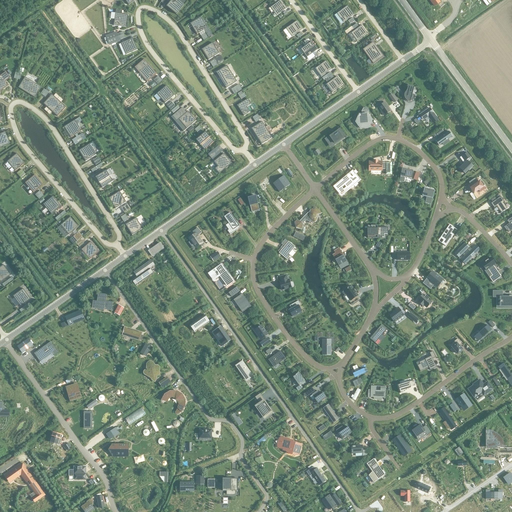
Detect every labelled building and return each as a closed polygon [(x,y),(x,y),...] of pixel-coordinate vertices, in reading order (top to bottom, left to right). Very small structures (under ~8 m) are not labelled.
[(171,0),(166,6),(176,14),(184,5),(178,0),(171,0)] [(281,0),(280,0),(271,7),(274,12),(284,4),(281,0)] [(460,15),(464,20),(479,9),(476,4),(472,8),(471,7),(472,6),(472,5),(472,4),(473,3),(477,0),(470,0),(470,1),(470,2),(470,3),(470,5),(470,6),(470,7),(470,8),(469,8),(469,9),(468,9),(467,10),(467,12),(466,11),(466,12),(465,12),(460,15)] [(287,8),(284,4),(274,12),(277,16),(287,8)] [(354,15),(347,6),(337,13),(343,23),(354,15)] [(111,13),(110,19),(114,19),(114,26),(126,27),(128,14),(115,13),(111,13)] [(208,28),(201,17),(190,23),(197,34),(208,28)] [(303,29),(297,21),(286,29),(292,37),(303,29)] [(351,33),(349,35),(355,43),(368,34),(362,25),(351,33)] [(206,32),(201,35),(204,40),(209,37),(206,32)] [(138,50),(133,38),(121,43),(126,55),(138,50)] [(314,46),(311,41),(301,49),(304,53),(314,46)] [(384,56),(373,42),(363,50),(373,64),(384,56)] [(209,60),(219,53),(212,43),(202,49),(209,60)] [(314,46),(304,53),(307,57),(317,50),(314,46)] [(135,67),(147,82),(157,74),(144,59),(135,67)] [(215,59),(210,62),(213,67),(218,64),(215,59)] [(332,69),(326,61),(315,69),(321,77),(332,69)] [(237,82),(227,65),(216,72),(226,88),(237,82)] [(6,71),(0,75),(0,91),(8,85),(5,81),(10,77),(6,71)] [(158,76),(154,80),(158,84),(162,80),(158,76)] [(343,85),(337,76),(326,84),(333,92),(343,85)] [(25,77),(18,88),(35,98),(41,87),(25,77)] [(239,84),(231,89),(234,94),(242,89),(239,84)] [(407,101),(408,102),(408,101),(408,100),(410,101),(410,102),(411,99),(414,100),(415,95),(415,96),(412,95),(414,88),(413,88),(408,88),(408,86),(408,84),(407,85),(407,87),(407,89),(406,91),(405,93),(404,94),(404,95),(404,97),(404,99),(405,101),(405,100),(406,100),(407,101)] [(157,94),(154,96),(158,101),(161,98),(165,103),(175,95),(166,85),(157,94)] [(44,89),(41,94),(46,97),(49,92),(44,89)] [(243,90),(238,94),(241,99),(246,96),(243,90)] [(52,94),(43,104),(58,116),(66,107),(52,94)] [(237,105),(244,116),(250,112),(247,107),(251,104),(248,99),(237,105)] [(171,102),(167,105),(171,110),(175,106),(171,102)] [(382,111),(381,111),(384,115),(390,111),(388,108),(388,107),(385,103),(379,107),(382,111)] [(359,115),(356,122),(360,128),(368,128),(372,120),(367,114),(368,111),(367,108),(363,109),(362,112),(364,114),(359,115)] [(438,120),(430,108),(420,115),(423,120),(428,117),(433,123),(438,120)] [(180,109),(170,117),(175,123),(176,122),(184,132),(196,121),(188,111),(184,114),(180,109)] [(258,114),(252,117),(256,122),(261,119),(258,114)] [(71,138),(81,131),(75,120),(64,127),(71,138)] [(251,128),(262,144),(272,138),(262,122),(251,128)] [(199,126),(195,129),(199,134),(203,130),(199,126)] [(340,129),(328,138),(333,145),(345,137),(340,129)] [(449,131),(435,141),(439,146),(453,136),(449,131)] [(0,147),(10,143),(5,132),(0,133),(0,147)] [(204,150),(214,142),(206,132),(196,140),(204,150)] [(80,135),(75,138),(78,143),(83,140),(80,135)] [(89,144),(79,151),(86,161),(96,155),(92,148),(96,146),(93,142),(90,144),(89,144)] [(17,153),(7,161),(15,171),(25,163),(17,153)] [(219,174),(232,163),(224,153),(214,161),(218,166),(215,169),(219,174)] [(461,157),(464,162),(465,161),(466,163),(460,169),(466,174),(473,165),(468,161),(470,157),(467,153),(461,157)] [(98,157),(93,160),(96,165),(101,162),(98,157)] [(382,170),(382,169),(385,169),(385,163),(382,163),(382,161),(378,161),(378,160),(374,160),(374,161),(369,161),(369,170),(382,170)] [(101,163),(91,170),(93,172),(103,166),(101,163)] [(2,167),(10,177),(13,175),(5,165),(2,167)] [(22,169),(17,173),(21,178),(25,174),(22,169)] [(402,169),(399,181),(404,182),(405,178),(412,179),(413,171),(402,169)] [(96,177),(102,188),(113,181),(106,170),(96,177)] [(348,188),(353,184),(355,187),(357,185),(358,184),(357,183),(356,182),(357,181),(361,180),(360,179),(356,174),(358,172),(356,170),(351,174),(353,176),(351,178),(348,174),(341,180),(342,181),(336,186),(335,185),(333,187),(335,187),(336,187),(340,192),(344,189),(342,187),(345,185),(346,187),(348,188)] [(43,185),(35,175),(25,183),(33,193),(43,185)] [(273,183),(279,192),(290,184),(284,176),(273,183)] [(472,187),(470,188),(474,193),(478,190),(480,192),(486,188),(485,186),(485,185),(481,180),(480,181),(478,179),(476,180),(471,184),(470,184),(472,187)] [(424,188),(422,196),(427,197),(425,203),(431,204),(435,191),(424,188)] [(40,191),(35,195),(39,199),(44,195),(40,191)] [(126,202),(119,191),(109,198),(115,209),(126,202)] [(248,197),(252,213),(260,211),(256,195),(248,197)] [(53,196),(43,204),(52,214),(61,206),(53,196)] [(495,197),(491,200),(493,202),(491,203),(494,208),(497,206),(501,213),(507,208),(503,203),(505,202),(501,196),(497,199),(495,197)] [(128,204),(122,208),(125,213),(131,209),(128,204)] [(298,221),(295,223),(296,228),(301,230),(302,226),(302,225),(303,224),(304,223),(304,222),(305,222),(306,221),(307,221),(308,222),(309,222),(310,223),(311,221),(312,222),(313,222),(315,222),(316,222),(317,221),(317,218),(317,215),(321,214),(320,211),(319,210),(317,208),(315,207),(314,207),(310,211),(309,215),(306,215),(299,221),(298,221)] [(64,211),(55,218),(57,221),(66,213),(64,211)] [(230,212),(224,217),(229,223),(227,225),(230,229),(227,231),(230,234),(238,229),(237,228),(239,226),(230,212)] [(126,214),(121,217),(124,222),(129,219),(126,214)] [(61,225),(69,235),(79,227),(70,217),(61,225)] [(125,224),(132,235),(143,229),(136,218),(125,224)] [(385,227),(377,227),(377,225),(370,225),(368,225),(368,228),(367,228),(367,236),(368,236),(368,238),(376,238),(385,238),(385,235),(388,235),(388,230),(388,227),(385,227)] [(444,239),(441,243),(446,246),(454,235),(451,233),(455,228),(453,227),(452,229),(448,226),(446,230),(449,232),(447,235),(445,233),(442,238),(444,239)] [(189,238),(196,248),(200,245),(202,247),(204,245),(203,242),(202,243),(197,236),(201,233),(198,228),(193,232),(194,234),(189,238)] [(79,232),(73,237),(77,241),(80,239),(83,237),(79,232)] [(77,241),(76,242),(79,247),(84,243),(80,239),(77,241)] [(295,247),(289,241),(279,253),(287,260),(291,255),(289,254),(295,247)] [(91,242),(82,250),(90,259),(99,251),(91,242)] [(160,243),(149,251),(152,256),(164,248),(160,243)] [(465,243),(456,251),(457,251),(461,255),(461,256),(467,249),(469,252),(461,260),(465,264),(480,250),(476,246),(476,245),(471,250),(469,248),(469,247),(465,243)] [(348,264),(340,251),(333,255),(341,268),(348,264)] [(495,264),(491,258),(482,264),(486,270),(488,269),(492,275),(494,273),(495,274),(498,272),(494,266),(493,267),(492,266),(495,264)] [(135,285),(153,272),(149,268),(154,264),(152,260),(134,273),(137,277),(132,281),(135,285)] [(0,280),(1,282),(0,282),(1,282),(11,275),(11,274),(10,275),(3,265),(4,265),(3,264),(0,267),(0,280)] [(224,270),(220,265),(208,273),(212,279),(220,274),(228,285),(234,282),(225,270),(224,270)] [(427,286),(430,289),(434,285),(437,287),(440,283),(439,282),(442,279),(432,271),(427,277),(431,280),(427,286)] [(291,287),(289,279),(287,280),(286,275),(280,277),(282,284),(280,284),(282,290),(291,287)] [(12,277),(2,284),(4,287),(14,280),(12,277)] [(352,305),(359,299),(357,296),(358,295),(351,286),(344,291),(344,292),(343,292),(345,295),(346,294),(350,300),(349,301),(352,305)] [(237,287),(229,293),(232,297),(240,291),(239,291),(236,288),(237,287)] [(15,298),(11,300),(16,307),(19,304),(21,306),(20,306),(21,306),(31,299),(31,298),(30,299),(23,289),(24,289),(23,288),(13,296),(14,296),(15,298)] [(113,303),(106,301),(107,295),(98,294),(97,302),(93,301),(92,307),(99,308),(99,309),(104,310),(104,309),(112,310),(113,303)] [(242,294),(234,300),(237,304),(242,306),(245,310),(251,306),(250,307),(247,303),(248,302),(248,303),(249,303),(245,298),(244,299),(241,295),(242,294)] [(419,301),(418,302),(423,306),(424,305),(427,308),(432,302),(428,299),(429,298),(426,295),(425,296),(423,294),(418,300),(419,301)] [(511,307),(511,299),(508,299),(508,298),(505,298),(501,298),(501,301),(500,301),(500,302),(501,302),(501,306),(506,306),(506,308),(511,307)] [(292,309),(289,310),(292,317),(302,312),(298,306),(300,305),(298,301),(290,306),(292,309)] [(29,303),(20,310),(21,312),(31,305),(29,303)] [(119,305),(114,313),(120,316),(124,308),(119,305)] [(398,308),(389,314),(389,315),(394,322),(395,322),(394,322),(403,315),(404,315),(403,315),(398,308)] [(69,325),(84,319),(81,311),(66,317),(69,325)] [(194,331),(209,320),(205,315),(190,326),(194,331)] [(219,325),(211,331),(221,346),(229,340),(219,325)] [(381,325),(370,338),(378,345),(384,337),(382,335),(387,329),(381,325)] [(488,325),(476,335),(480,339),(492,330),(488,325)] [(261,326),(255,330),(261,339),(267,334),(265,331),(263,328),(261,326)] [(123,333),(122,335),(140,340),(142,340),(143,336),(141,335),(142,333),(124,327),(123,331),(122,333),(123,333)] [(16,345),(21,352),(32,344),(28,337),(16,345)] [(265,339),(260,343),(263,347),(269,343),(265,339)] [(331,350),(331,340),(331,339),(331,340),(326,340),(326,341),(323,341),(323,339),(322,339),(322,346),(322,354),(322,355),(323,355),(331,355),(331,350)] [(457,339),(450,345),(458,354),(463,350),(459,346),(462,343),(457,339)] [(50,340),(33,352),(39,360),(51,352),(53,354),(58,351),(50,340)] [(147,354),(152,345),(147,342),(142,351),(147,354)] [(286,358),(281,351),(268,360),(274,367),(286,358)] [(431,356),(425,359),(419,362),(420,364),(417,365),(420,371),(429,367),(430,370),(436,367),(432,359),(436,357),(433,351),(429,353),(431,356)] [(242,360),(236,365),(247,380),(253,376),(242,360)] [(147,364),(147,369),(146,369),(146,370),(145,370),(144,371),(144,372),(144,373),(144,374),(151,378),(152,379),(152,380),(153,381),(155,381),(156,380),(157,379),(157,376),(160,375),(160,367),(159,366),(158,365),(155,365),(153,362),(151,361),(149,361),(148,362),(147,364)] [(502,371),(511,385),(511,374),(508,371),(509,371),(504,363),(499,367),(501,370),(502,371)] [(357,365),(353,367),(355,372),(353,373),(355,378),(368,372),(368,371),(367,367),(366,367),(365,368),(365,367),(361,369),(360,370),(359,370),(360,370),(358,367),(357,365)] [(305,382),(301,377),(302,376),(299,372),(296,375),(293,377),(299,386),(296,388),(298,391),(303,388),(301,385),(305,382)] [(163,387),(170,382),(167,378),(160,383),(163,387)] [(474,385),(469,389),(474,397),(478,395),(479,395),(479,394),(482,392),(484,395),(493,389),(488,384),(484,387),(480,380),(473,385),(474,385)] [(414,381),(398,385),(400,393),(404,392),(404,391),(407,390),(407,389),(411,388),(410,387),(415,386),(414,381)] [(72,394),(73,400),(81,397),(79,392),(76,392),(74,385),(66,387),(69,395),(72,394)] [(376,386),(371,386),(371,390),(369,390),(368,390),(368,397),(368,398),(371,398),(371,397),(374,398),(374,399),(382,400),(382,399),(382,398),(384,398),(384,399),(385,399),(385,398),(386,387),(386,386),(385,386),(385,387),(381,387),(380,391),(376,390),(376,386)] [(163,398),(162,400),(166,401),(168,398),(171,396),(172,397),(175,397),(179,401),(179,404),(180,405),(178,408),(176,412),(177,414),(179,414),(182,412),(181,411),(183,410),(184,407),(185,404),(185,401),(184,398),(183,396),(180,393),(178,392),(175,391),(172,391),(169,392),(166,393),(164,396),(163,398)] [(323,393),(320,395),(317,391),(312,395),(318,403),(326,397),(323,393)] [(464,394),(456,400),(462,408),(470,403),(464,394)] [(268,408),(267,405),(264,401),(256,406),(261,414),(263,412),(266,417),(272,413),(269,407),(268,408)] [(339,419),(328,404),(323,408),(333,423),(339,419)] [(444,407),(439,411),(452,430),(452,429),(456,426),(457,427),(457,426),(444,407)] [(128,428),(144,415),(139,409),(123,421),(128,428)] [(412,431),(417,437),(425,431),(427,434),(430,432),(426,425),(423,428),(420,425),(412,431)] [(342,439),(352,432),(348,427),(344,429),(342,426),(336,430),(342,439)] [(116,428),(106,434),(110,440),(120,433),(116,428)] [(199,430),(199,438),(211,438),(211,430),(199,430)] [(486,430),(486,435),(487,435),(487,437),(488,437),(488,439),(487,440),(487,441),(488,441),(488,446),(494,446),(495,447),(496,447),(497,447),(497,446),(499,448),(499,453),(511,452),(511,447),(507,448),(507,445),(504,445),(504,444),(504,443),(504,442),(503,441),(503,440),(503,439),(502,439),(502,438),(501,438),(501,437),(501,436),(500,436),(500,435),(499,435),(499,434),(498,434),(497,433),(496,432),(495,432),(494,431),(493,431),(492,431),(492,430),(491,430),(490,430),(489,430),(488,430),(486,430)] [(51,436),(51,435),(50,436),(51,436),(49,442),(58,444),(58,443),(59,443),(61,439),(62,439),(61,438),(62,435),(63,435),(52,432),(51,432),(52,432),(51,436)] [(263,437),(256,442),(257,444),(258,444),(258,445),(268,438),(266,435),(263,437)] [(393,440),(403,454),(410,449),(400,435),(393,440)] [(293,454),(295,456),(299,455),(302,445),(293,442),(293,441),(289,440),(290,439),(281,437),(280,442),(277,444),(278,448),(283,449),(283,450),(290,452),(290,453),(293,454)] [(128,456),(128,445),(112,445),(109,450),(112,455),(120,455),(120,456),(128,456)] [(351,450),(350,450),(351,453),(352,453),(352,454),(355,453),(356,456),(366,456),(366,450),(363,450),(362,445),(351,446),(351,450)] [(458,456),(463,453),(459,447),(454,450),(458,456)] [(269,456),(278,462),(280,460),(271,453),(269,456)] [(461,459),(454,464),(462,475),(469,470),(466,466),(467,465),(469,463),(463,454),(459,457),(461,459)] [(369,475),(365,478),(370,485),(385,475),(385,474),(385,473),(384,471),(382,471),(377,463),(377,461),(375,459),(374,459),(366,464),(372,472),(369,475)] [(493,468),(493,461),(479,460),(479,464),(482,464),(482,468),(493,468)] [(21,466),(9,474),(12,480),(18,476),(17,475),(20,473),(27,482),(32,478),(33,478),(24,466),(24,467),(20,466),(21,466)] [(74,476),(74,479),(86,479),(86,467),(74,467),(74,470),(69,470),(69,476),(74,476)] [(321,476),(319,475),(321,474),(317,468),(315,469),(314,467),(306,472),(308,475),(310,473),(314,479),(316,478),(317,479),(315,480),(319,486),(326,481),(322,475),(321,476)] [(223,491),(233,491),(237,491),(237,490),(238,490),(238,484),(231,484),(231,478),(229,478),(223,478),(223,491)] [(34,492),(30,495),(35,502),(45,495),(35,482),(30,486),(34,492)] [(419,482),(416,488),(428,493),(431,487),(419,482)] [(490,490),(486,490),(486,499),(502,499),(502,490),(498,490),(498,492),(490,492),(490,490)] [(410,491),(400,491),(400,496),(404,496),(404,502),(410,502),(410,491)] [(327,496),(322,500),(330,510),(332,508),(333,510),(338,507),(338,506),(342,503),(335,494),(331,497),(330,495),(327,496)] [(103,496),(97,497),(99,507),(105,506),(103,496)] [(87,503),(82,507),(85,511),(89,511),(94,509),(90,504),(92,502),(90,499),(86,502),(87,503)] [(278,505),(283,511),(284,511),(286,510),(281,503),(278,505)]
